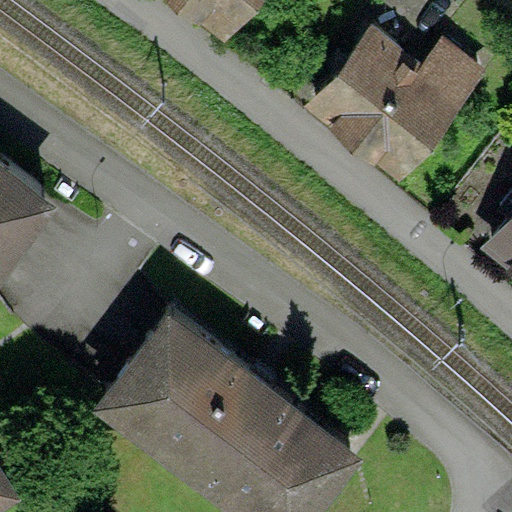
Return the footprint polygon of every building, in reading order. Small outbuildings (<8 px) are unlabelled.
[(191,0),(224,27),(247,0),(191,0)] [(379,10),(310,94),(403,170),(492,61),(443,21),(423,45),(379,10)] [(0,242),(44,179),(0,148),(0,242)] [(511,196),(484,230),(511,253),(511,196)] [(80,385),(241,511),(291,511),(353,433),(161,283),(80,385)] [(0,479),(16,469),(0,445),(0,479)]
